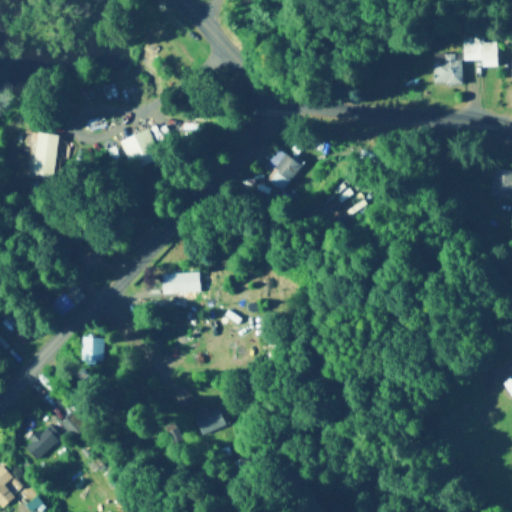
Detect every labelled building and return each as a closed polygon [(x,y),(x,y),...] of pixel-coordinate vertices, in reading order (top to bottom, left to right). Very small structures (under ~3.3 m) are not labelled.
[(433,87),(462,87),(462,63),(482,63),(482,70),(499,70),(499,43),(483,43),(483,38),(462,39),(462,56),(444,57),(444,63),(432,63),(433,87)] [(158,160),(148,131),(116,142),(126,171),(158,160)] [(61,138),(39,134),(31,177),(52,181),(61,138)] [(283,194),(304,167),(280,149),(266,167),(274,173),(263,188),(250,178),(245,184),(264,199),(274,187),(283,194)] [(510,172),(487,172),(487,200),(510,200),(510,172)] [(95,270),(105,244),(90,238),(80,265),(95,270)] [(156,296),(205,295),(204,283),(156,284),(156,296)] [(175,303),(142,303),(142,320),(175,320),(175,303)] [(104,339),(82,339),(82,366),(104,366),(104,339)] [(180,412),(194,404),(185,389),(172,397),(180,412)] [(228,426),(220,405),(194,416),(202,437),(228,426)] [(71,441),(85,429),(72,413),(58,425),(71,441)] [(21,447),(34,461),(59,439),(47,425),(21,447)] [(2,486),(11,478),(0,465),(0,508),(12,498),(2,486)]
